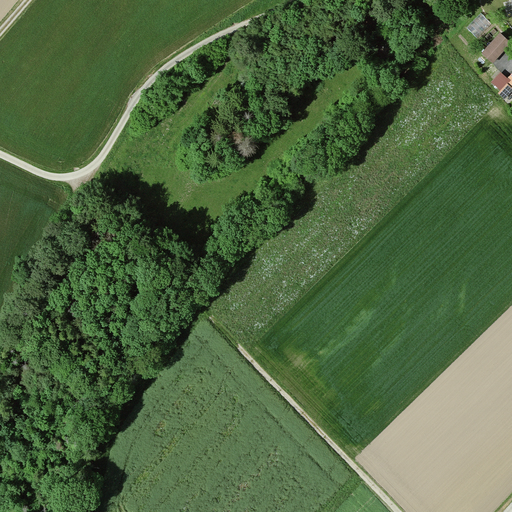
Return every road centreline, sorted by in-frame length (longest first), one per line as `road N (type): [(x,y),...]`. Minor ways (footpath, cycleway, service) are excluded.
road 1 (track): [(303,0),(181,52),(132,96),(91,166),(43,176),(0,154)]
road 2 (track): [(227,334),(399,511)]
road 3 (track): [(0,290),(65,175)]
